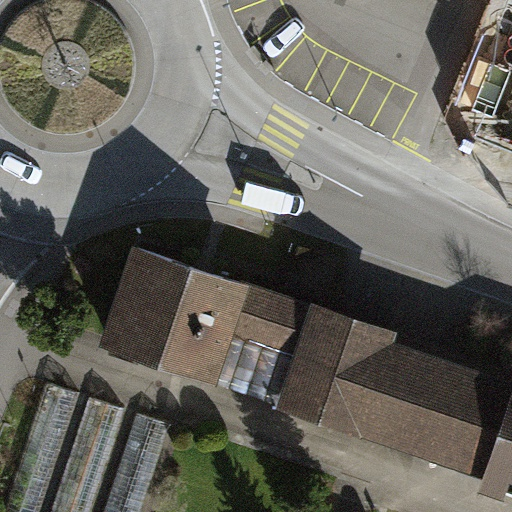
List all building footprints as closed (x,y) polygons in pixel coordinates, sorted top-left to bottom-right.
[(138,247),(107,338),(490,467),(511,401),(511,385),(462,368),(465,358),(138,247)] [(41,511),(81,391),(46,379),(2,511),(41,511)] [(91,511),(127,407),(89,394),(48,511),(91,511)] [(511,401),(490,467),(485,481),(511,489),(511,401)] [(141,511),(171,422),(136,411),(102,511),(141,511)]
